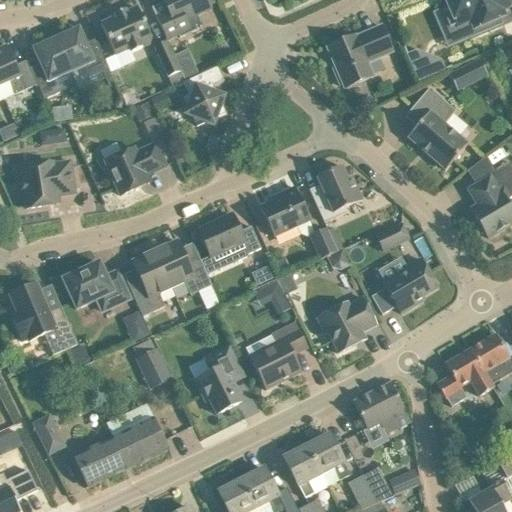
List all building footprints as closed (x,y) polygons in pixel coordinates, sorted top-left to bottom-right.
[(162,0),(163,3),(152,9),(166,41),(179,35),(181,38),(198,31),(196,27),(202,25),(198,16),(211,10),(206,0),(162,0)] [(511,0),(444,0),(449,10),(442,12),(449,29),(456,27),(457,28),(471,22),(475,31),(505,18),(502,11),(511,6),(511,0)] [(101,25),(115,57),(130,50),(131,54),(153,44),(137,9),(126,14),(125,11),(114,16),(115,19),(101,25)] [(355,37),(327,49),(345,90),(372,78),(366,63),(392,52),(381,28),(356,39),(355,37)] [(79,30),(56,40),(72,74),(84,68),(89,79),(103,73),(108,70),(109,70),(97,45),(88,50),(79,30)] [(42,70),(32,75),(37,86),(42,98),(63,89),(59,80),(72,74),(56,40),(33,51),(42,70)] [(167,42),(154,48),(168,78),(180,72),(167,42)] [(0,87),(9,83),(15,96),(37,86),(32,75),(26,62),(15,67),(7,47),(0,50),(0,87)] [(406,55),(418,83),(445,71),(441,61),(416,51),(406,55)] [(487,79),(478,61),(448,76),(457,93),(487,79)] [(184,99),(197,128),(204,124),(214,128),(225,98),(217,95),(213,87),(224,82),(218,68),(183,84),(188,97),(184,99)] [(108,70),(103,73),(106,80),(112,78),(108,70)] [(408,139),(445,172),(468,146),(444,126),(455,114),(428,91),(405,118),(417,129),(408,139)] [(164,95),(151,100),(157,113),(169,107),(164,95)] [(148,104),(134,111),(139,123),(154,116),(148,104)] [(61,129),(40,133),(42,143),(63,139),(61,129)] [(121,156),(105,163),(121,197),(150,184),(146,177),(166,168),(156,146),(156,145),(153,146),(136,154),(134,150),(121,156)] [(20,196),(24,196),(26,211),(59,206),(58,198),(75,195),(70,163),(53,166),(53,164),(16,170),(20,196)] [(477,207),(471,211),(488,240),(511,225),(511,204),(509,200),(511,198),(511,168),(509,163),(494,172),(496,175),(468,191),(477,207)] [(320,187),(309,192),(324,225),(348,214),(346,209),(362,202),(352,179),(348,181),(342,168),(317,179),(320,187)] [(260,210),(274,239),(310,222),(295,189),(271,200),(273,204),(260,210)] [(199,233),(211,259),(242,245),(247,256),(261,250),(251,228),(240,233),(233,217),(199,233)] [(376,238),(383,253),(409,241),(401,226),(376,238)] [(309,237),(320,261),(337,253),(326,229),(309,237)] [(178,243),(154,253),(171,290),(184,284),(190,297),(212,287),(200,261),(188,266),(178,243)] [(171,290),(154,253),(132,264),(143,287),(131,293),(143,318),(164,308),(158,296),(171,290)] [(328,260),(334,274),(349,268),(343,254),(328,260)] [(386,290),(372,298),(382,315),(396,307),(401,316),(417,306),(415,302),(437,289),(420,261),(406,269),(408,273),(385,287),(386,290)] [(64,284),(61,286),(75,319),(97,310),(102,318),(132,305),(117,273),(106,278),(99,265),(78,275),(77,272),(63,278),(64,281),(63,282),(64,284)] [(268,268),(252,275),(258,287),(273,279),(268,268)] [(262,309),(272,304),(276,313),(292,307),(286,292),(296,288),(291,275),(254,290),(262,309)] [(13,296),(10,297),(17,313),(10,316),(22,343),(28,340),(30,343),(55,332),(64,352),(77,347),(61,309),(49,314),(37,285),(25,290),(21,288),(14,291),(13,296)] [(362,334),(377,327),(363,300),(348,307),(347,305),(317,320),(325,336),(328,334),(338,355),(366,341),(362,334)] [(139,313),(122,320),(133,345),(150,337),(139,313)] [(294,323),(244,350),(266,392),(302,374),(293,357),(308,350),(294,323)] [(511,364),(496,337),(470,352),(491,387),(511,373),(511,364)] [(151,341),(133,350),(138,360),(156,352),(151,341)] [(210,373),(194,381),(205,404),(209,402),(217,416),(238,406),(234,397),(236,390),(233,384),(227,382),(225,379),(240,371),(242,375),(243,374),(229,347),(204,360),(210,373)] [(156,352),(138,360),(152,390),(170,381),(156,352)] [(452,379),(438,388),(444,398),(445,397),(452,407),(465,399),(462,395),(470,390),(478,404),(495,394),(491,387),(470,352),(445,367),(452,379)] [(353,404),(362,422),(367,432),(380,425),(385,436),(410,423),(391,385),(353,404)] [(30,423),(46,455),(64,446),(47,414),(30,423)] [(152,421),(110,441),(125,472),(167,452),(152,421)] [(14,451),(23,447),(16,432),(8,436),(14,451)] [(329,436),(306,448),(320,476),(321,475),(327,488),(349,477),(342,464),(343,464),(329,436)] [(125,472),(110,441),(73,458),(88,489),(125,472)] [(320,476),(306,448),(284,460),(298,488),(305,500),(314,495),(308,482),(320,476)] [(503,511),(501,507),(511,500),(511,499),(503,484),(511,478),(511,458),(481,473),(490,490),(468,502),(473,511),(503,511)] [(362,477),(377,506),(381,504),(393,498),(378,469),(362,477)] [(264,470),(241,482),(255,509),(256,511),(281,511),(283,511),(277,498),(278,498),(276,494),(264,470)] [(3,476),(0,476),(0,511),(20,511),(16,502),(37,492),(28,472),(6,482),(3,476)] [(360,511),(363,511),(377,506),(362,477),(347,485),(360,511)] [(250,511),(255,509),(241,482),(218,494),(227,511),(250,511)] [(286,489),(276,494),(278,498),(277,498),(283,511),(284,511),(294,511),(297,511),(297,510),(286,489)] [(322,511),(317,500),(297,510),(297,511),(322,511)]
